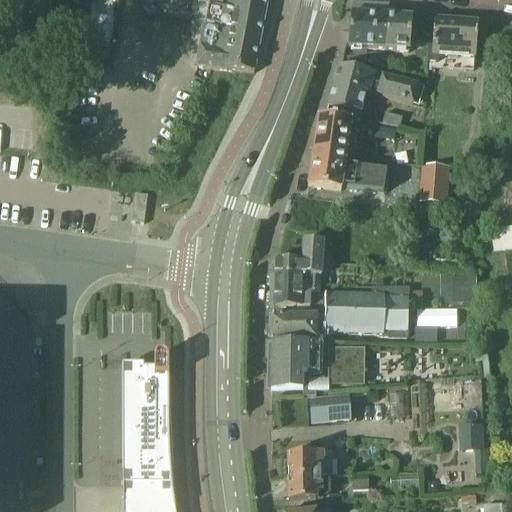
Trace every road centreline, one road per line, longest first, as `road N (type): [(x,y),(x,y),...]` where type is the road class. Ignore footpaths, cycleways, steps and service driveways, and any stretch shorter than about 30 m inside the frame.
road 1 (tertiary): [(232,511),(222,419),(224,271)]
road 2 (tertiary): [(224,271),(240,206),(300,57)]
road 3 (unclassified): [(224,271),(0,246)]
